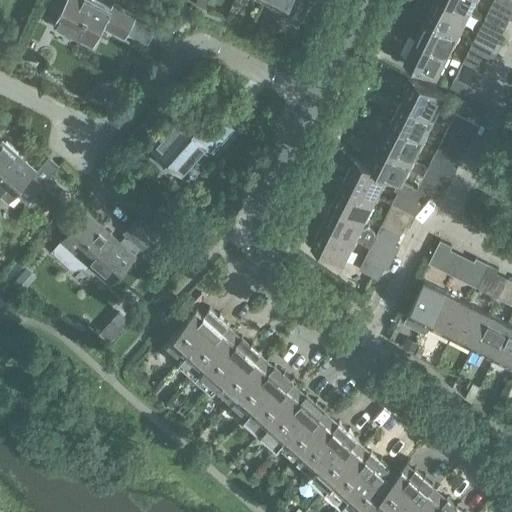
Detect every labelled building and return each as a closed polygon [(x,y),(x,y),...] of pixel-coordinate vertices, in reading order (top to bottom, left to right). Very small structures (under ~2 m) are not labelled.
[(113,1),(111,6),(99,0),(64,0),(53,23),(93,44),(103,25),(125,37),(126,34),(134,19),(137,13),(113,1)] [(470,9),(452,0),(433,0),(427,14),(459,30),(470,9)] [(474,0),(452,0),(470,9),(474,0)] [(509,16),(511,17),(511,3),(506,0),(492,0),(489,6),(509,16)] [(500,36),(509,16),(489,6),(479,26),(500,36)] [(459,30),(427,14),(416,35),(448,51),(459,30)] [(155,29),(134,19),(126,34),(147,45),(155,29)] [(271,36),(276,26),(263,20),(258,29),(271,36)] [(474,37),(497,49),(503,38),(500,36),(479,26),(474,37)] [(448,51),(416,35),(405,57),(437,74),(448,51)] [(487,59),(491,61),(497,49),(474,37),(468,49),(487,59)] [(476,83),(487,59),(468,49),(456,73),(476,83)] [(473,97),(479,85),(476,83),(456,73),(450,85),(473,97)] [(446,92),(413,76),(402,98),(434,114),(446,92)] [(367,83),(358,79),(348,99),(357,104),(367,83)] [(434,114),(402,98),(391,119),(424,136),(434,114)] [(215,152),(236,128),(217,111),(201,129),(180,110),(150,144),(184,174),(208,146),(215,152)] [(449,122),(473,134),(479,122),(455,111),(449,122)] [(452,116),(446,113),(443,119),(448,122),(452,116)] [(424,136),(391,119),(381,141),(413,157),(424,136)] [(463,143),(467,145),(473,134),(449,122),(443,133),(463,143)] [(463,143),(443,133),(433,154),(453,164),(463,143)] [(336,147),(340,137),(332,134),(328,144),(336,147)] [(0,192),(9,200),(16,192),(34,208),(42,199),(35,193),(47,180),(35,170),(37,168),(2,136),(0,138),(0,192)] [(413,157),(381,141),(371,161),(357,153),(356,155),(388,171),(402,178),(413,157)] [(428,165),(451,177),(457,165),(453,164),(433,154),(428,165)] [(388,171),(356,155),(345,177),(377,193),(388,171)] [(427,179),(432,182),(445,188),(451,177),(428,165),(422,176),(427,179)] [(417,199),(427,179),(422,176),(416,188),(399,179),(394,189),(397,191),(398,190),(417,199)] [(377,193),(345,177),(334,198),(366,214),(377,193)] [(392,201),(415,213),(421,201),(417,199),(398,190),(397,191),(392,201)] [(366,214),(334,198),(323,219),(356,236),(366,214)] [(406,222),(410,224),(415,213),(392,201),(386,213),(406,222)] [(88,211),(64,238),(54,248),(74,266),(89,265),(91,263),(112,281),(136,254),(135,253),(141,246),(142,248),(163,225),(144,207),(123,231),(126,233),(120,240),(88,211)] [(406,222),(386,213),(376,233),(396,243),(406,222)] [(356,236),(323,219),(312,241),(344,258),(356,236)] [(371,243),(394,255),(400,244),(396,243),(376,233),(371,243)] [(450,247),(452,244),(440,238),(428,261),(440,267),(450,247)] [(384,265),(388,267),(394,255),(371,243),(364,256),(384,265)] [(440,267),(464,279),(474,260),(450,247),(440,267)] [(384,265),(364,256),(358,268),(378,278),(384,265)] [(476,285),(488,262),(476,256),(474,260),(464,279),(476,285)] [(496,271),(499,267),(488,262),(476,285),(487,291),(496,271)] [(23,291),(36,276),(26,268),(13,282),(23,291)] [(487,291),(507,301),(511,289),(511,278),(496,271),(487,291)] [(404,321),(426,332),(431,322),(447,290),(425,279),(404,321)] [(469,300),(447,290),(431,322),(452,333),(469,300)] [(167,339),(184,354),(220,314),(203,299),(167,339)] [(490,311),(469,300),(452,333),(474,344),(490,311)] [(114,335),(131,315),(120,306),(103,326),(114,335)] [(511,322),(490,311),(474,344),(495,354),(511,322)] [(220,314),(184,354),(200,369),(236,328),(220,314)] [(511,321),(511,322),(495,354),(511,362),(511,321)] [(236,328),(200,369),(216,383),(252,342),(236,328)] [(399,342),(402,336),(395,333),(392,339),(399,342)] [(414,353),(418,342),(407,337),(402,347),(414,353)] [(252,342),(216,383),(232,397),(268,357),(252,342)] [(424,349),(418,346),(414,353),(420,356),(424,349)] [(425,359),(435,364),(439,356),(436,355),(434,358),(427,355),(425,359)] [(268,357),(232,397),(248,412),(284,371),(268,357)] [(284,371),(248,412),(265,426),(301,385),(284,371)] [(471,403),(479,385),(472,381),(465,398),(471,403)] [(301,385),(265,426),(281,440),(317,400),(301,385)] [(317,400),(281,440),(297,455),(333,414),(317,400)] [(333,414),(297,455),(313,469),(349,429),(333,414)] [(349,429),(313,469),(329,483),(365,443),(349,429)] [(365,443),(329,483),(345,498),(381,457),(365,443)] [(381,457),(345,498),(361,511),(372,500),(398,472),(381,457)] [(398,472),(372,500),(385,511),(390,511),(424,474),(408,460),(398,472)] [(424,474),(390,511),(419,511),(440,488),(424,474)] [(440,488),(419,511),(448,511),(456,503),(440,488)] [(466,511),(456,503),(448,511),(466,511)]
